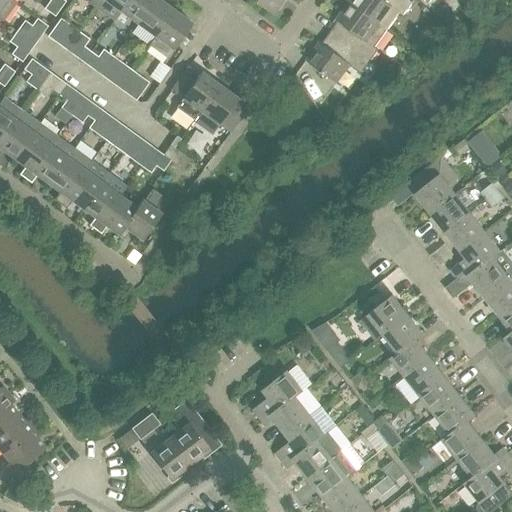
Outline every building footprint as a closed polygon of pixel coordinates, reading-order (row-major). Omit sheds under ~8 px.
[(0,0),(0,18),(4,22),(17,4),(10,0),(0,0)] [(63,0),(50,0),(50,2),(60,9),(65,2),(63,0)] [(101,0),(96,8),(104,13),(113,20),(120,11),(127,0),(101,0)] [(154,0),(127,0),(120,11),(137,24),(154,0)] [(155,37),(174,11),(159,0),(154,0),(137,24),(155,37)] [(254,0),(275,15),(285,0),(254,0)] [(350,0),(349,2),(388,30),(400,13),(404,16),(413,3),(409,0),(350,0)] [(55,16),(60,9),(50,2),(44,9),(55,16)] [(375,47),(388,30),(349,2),(342,12),(344,14),(331,33),(375,65),(375,63),(371,60),(379,50),(375,47)] [(174,11),(155,37),(149,46),(167,59),(173,50),(192,24),(174,11)] [(16,31),(34,44),(42,34),(47,27),(37,19),(32,27),(24,21),(16,31)] [(48,37),(65,50),(78,32),(60,19),(48,37)] [(22,62),(26,56),(34,44),(16,31),(9,42),(16,47),(11,55),(22,62)] [(89,39),(78,32),(65,50),(83,63),(91,52),(83,47),(89,39)] [(375,65),(331,33),(317,52),(315,50),(307,61),(337,83),(350,65),(362,74),(370,62),(374,65),(375,65)] [(98,57),(91,52),(83,63),(91,68),(98,57)] [(26,82),(36,90),(49,72),(31,59),(24,70),(31,75),(26,82)] [(4,64),(0,69),(0,72),(9,79),(14,72),(4,64)] [(124,65),(111,83),(118,88),(131,70),(124,65)] [(188,67),(171,91),(183,99),(176,108),(194,121),(220,86),(201,72),(200,75),(188,67)] [(118,88),(136,101),(149,83),(131,70),(118,88)] [(0,84),(4,87),(9,79),(0,72),(0,84)] [(52,90),(59,95),(67,85),(49,72),(36,90),(47,98),(52,90)] [(84,98),(67,85),(59,95),(67,101),(61,109),(71,116),(84,98)] [(213,134),(219,125),(230,133),(247,109),(236,101),(238,99),(220,86),(194,121),(201,112),(201,113),(195,121),(213,134)] [(3,98),(0,102),(0,140),(15,120),(15,119),(21,111),(3,98)] [(88,128),(89,128),(102,111),(84,98),(71,116),(82,124),(87,116),(93,120),(88,128)] [(102,111),(89,128),(96,134),(109,116),(102,111)] [(32,132),(15,120),(0,140),(0,152),(1,150),(13,159),(32,132)] [(39,124),(32,132),(13,159),(25,167),(19,175),(25,179),(56,136),(39,124)] [(503,155),(483,130),(469,141),(490,166),(503,155)] [(137,136),(129,131),(122,141),(129,146),(137,136)] [(73,149),(56,136),(25,179),(31,183),(36,175),(48,184),(73,149)] [(137,136),(129,146),(136,152),(144,141),(137,136)] [(471,146),(465,139),(454,148),(460,155),(471,146)] [(163,155),(170,161),(183,170),(191,160),(170,145),(163,155)] [(60,204),(85,170),(91,162),(73,149),(48,184),(60,192),(54,200),(60,204)] [(170,161),(163,155),(155,166),(163,171),(170,161)] [(408,184),(431,213),(456,194),(451,188),(460,181),(441,158),(408,184)] [(71,201),(84,210),(103,184),(85,170),(60,204),(66,209),(71,201)] [(120,196),(103,184),(84,210),(95,218),(89,226),(95,230),(120,196)] [(487,199),(498,191),(493,184),(482,192),(487,199)] [(498,191),(487,199),(493,206),(503,198),(498,191)] [(431,213),(446,232),(470,213),(456,194),(431,213)] [(136,208),(120,196),(95,230),(101,234),(106,226),(117,234),(136,208)] [(142,200),(136,208),(117,234),(124,239),(129,231),(142,240),(161,214),(142,200)] [(446,232),(461,251),(485,232),(470,213),(446,232)] [(450,270),(457,279),(465,272),(468,276),(500,251),(485,232),(461,251),(466,258),(450,270)] [(471,279),(483,295),(508,275),(493,257),(501,251),(500,251),(468,276),(465,272),(457,279),(445,288),(454,299),(468,287),(465,284),(471,279)] [(511,302),(511,281),(508,275),(483,295),(498,314),(511,302)] [(393,295),(369,314),(360,321),(375,341),(384,334),(408,315),(393,295)] [(511,331),(505,337),(505,338),(511,333),(511,302),(498,314),(511,331)] [(423,333),(408,315),(384,334),(398,352),(391,358),(423,333)] [(341,341),(326,322),(311,330),(328,351),(338,343),(341,341)] [(391,358),(406,377),(430,358),(416,341),(424,335),(423,333),(391,358)] [(406,377),(421,396),(445,377),(430,358),(406,377)] [(253,410),(260,418),(268,411),(271,415),(312,383),(298,365),(289,372),(288,371),(263,390),(269,397),(253,410)] [(356,387),(367,378),(361,371),(351,380),(356,387)] [(421,396),(436,415),(460,396),(445,377),(421,396)] [(367,378),(356,387),(362,394),(373,385),(367,378)] [(286,434),(310,415),(296,397),(313,384),(312,383),(271,415),(268,411),(260,418),(266,426),(274,419),(286,434)] [(0,400),(8,394),(2,386),(0,387),(0,400)] [(0,400),(0,428),(18,414),(11,404),(15,401),(8,394),(0,400)] [(443,439),(475,415),(460,396),(436,415),(450,433),(443,439)] [(221,445),(201,418),(186,399),(167,414),(179,430),(150,453),(170,480),(180,472),(183,475),(193,468),(190,464),(201,456),(203,459),(221,445)] [(359,416),(368,427),(372,423),(375,421),(367,410),(359,416)] [(151,413),(131,429),(140,440),(160,425),(151,413)] [(0,428),(0,451),(2,454),(35,427),(29,420),(26,423),(18,414),(0,428)] [(294,458),(325,434),(310,415),(286,434),(291,441),(276,454),(282,462),(291,455),(294,458)] [(378,431),(388,422),(383,415),(372,423),(378,431)] [(475,415),(443,439),(458,459),(482,440),(468,422),(476,416),(475,415)] [(378,431),(383,438),(394,429),(388,422),(378,431)] [(368,439),(378,431),(372,423),(368,427),(361,432),(367,440),(368,439)] [(41,435),(35,427),(2,454),(17,472),(46,448),(38,438),(41,435)] [(291,455),(282,462),(288,469),(296,463),(308,477),(344,450),(329,431),(325,434),(294,458),(291,455)] [(482,440),(458,459),(472,477),(465,483),(498,458),(501,461),(509,455),(503,448),(495,455),(482,440)] [(344,450),(308,477),(323,496),(348,477),(359,469),(344,450)] [(407,468),(418,459),(412,452),(401,461),(407,468)] [(511,466),(511,459),(509,455),(501,461),(498,458),(465,483),(480,502),(477,505),(477,509),(478,511),(492,511),(511,496),(511,492),(500,476),(511,466)] [(424,466),(418,459),(407,468),(412,475),(424,466)] [(388,476),(398,467),(393,460),(382,469),(388,476)] [(398,467),(388,476),(393,483),(404,474),(398,467)] [(14,477),(4,496),(16,503),(27,484),(14,477)] [(335,511),(342,511),(362,496),(348,477),(323,496),(335,511)] [(342,511),(375,511),(362,496),(342,511)]
